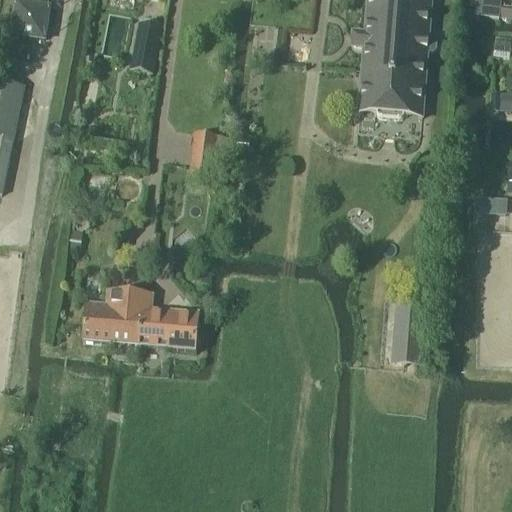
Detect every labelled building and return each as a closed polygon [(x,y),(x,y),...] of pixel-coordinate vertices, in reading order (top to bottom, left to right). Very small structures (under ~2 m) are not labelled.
[(44,1),(34,0),(29,0),(28,9),(16,7),(10,38),(43,44),(49,13),(42,11),(44,1)] [(365,0),(362,36),(350,35),(348,52),(361,53),(356,118),(420,123),(425,57),(432,58),(435,55),(436,46),(433,42),(426,42),(429,0),(365,0)] [(499,25),(499,24),(501,11),(502,6),(477,2),(474,21),(499,25)] [(499,24),(510,26),(511,14),(511,12),(501,11),(499,24)] [(139,27),(130,74),(152,78),(161,31),(139,27)] [(495,43),(493,60),(509,62),(511,44),(495,43)] [(0,198),(1,199),(24,91),(0,85),(0,198)] [(230,143),(195,139),(189,188),(213,192),(215,177),(226,178),(230,143)] [(237,145),(236,154),(248,156),(249,146),(237,145)] [(476,203),(475,218),(503,219),(504,204),(476,203)] [(68,237),(67,253),(80,254),(81,238),(68,237)] [(82,346),(139,351),(144,297),(106,294),(105,307),(86,305),(82,346)] [(144,297),(139,351),(195,356),(199,316),(152,311),(153,298),(144,297)] [(406,307),(401,368),(419,369),(424,308),(406,307)]
